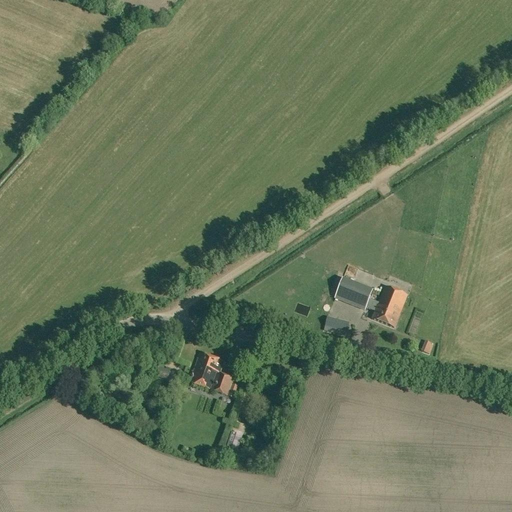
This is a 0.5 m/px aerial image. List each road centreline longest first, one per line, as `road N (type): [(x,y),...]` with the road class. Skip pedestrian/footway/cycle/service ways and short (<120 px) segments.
road 1 (unclassified): [(511,392),(150,319),(94,337),(0,397)]
road 2 (track): [(511,89),(165,319)]
